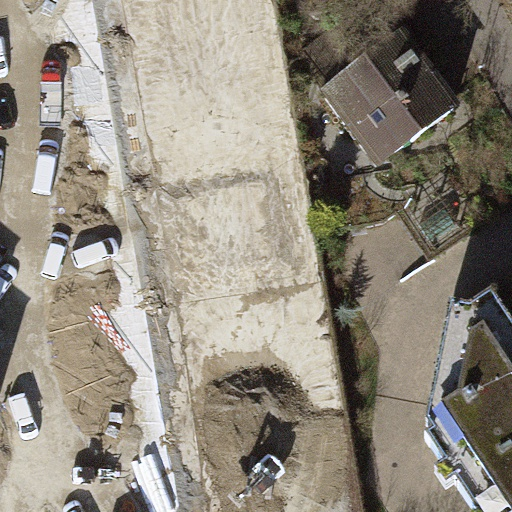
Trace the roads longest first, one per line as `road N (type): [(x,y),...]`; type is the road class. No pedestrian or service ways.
road 1 (motorway): [(248,511),(168,0)]
road 2 (motorway): [(23,0),(101,511)]
